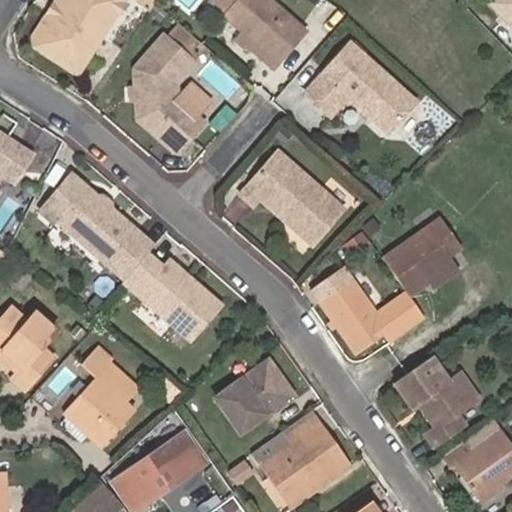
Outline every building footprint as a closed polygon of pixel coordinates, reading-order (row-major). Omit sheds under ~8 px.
[(55,0),(30,38),(35,51),(54,21),(57,22),(62,14),(59,12),(66,0),(55,0)] [(54,21),(35,51),(76,77),(114,19),(117,20),(121,13),(120,9),(125,3),(119,0),(66,0),(59,12),(62,14),(57,22),(54,21)] [(210,0),(207,4),(223,18),(275,63),(301,34),(263,0),(210,0)] [(511,26),(511,0),(493,0),(491,3),(511,26)] [(175,29),(164,41),(182,58),(193,46),(175,29)] [(132,87),(132,97),(134,116),(173,152),(200,122),(193,115),(174,98),(173,97),(172,84),(190,66),(182,58),(164,41),(160,37),(131,68),(132,87)] [(347,47),(301,96),(326,119),(344,100),(383,134),(410,105),(347,47)] [(229,98),(239,84),(207,63),(198,77),(229,98)] [(187,84),(174,98),(193,115),(206,100),(187,84)] [(208,124),(221,134),(239,112),(226,102),(208,124)] [(0,177),(10,184),(29,157),(0,136),(0,177)] [(280,210),(279,216),(307,242),(337,211),(274,152),(236,193),(249,206),(256,196),(271,209),(275,205),(280,210)] [(54,222),(83,189),(67,175),(38,207),(54,222)] [(142,255),(145,252),(130,238),(133,234),(107,211),(97,200),(83,189),(54,222),(120,280),(142,255)] [(97,200),(107,211),(112,206),(101,195),(97,200)] [(271,209),(279,216),(280,210),(275,205),(271,209)] [(437,218),(382,256),(409,294),(428,279),(452,263),(446,255),(458,248),(437,218)] [(120,280),(119,281),(184,340),(217,304),(191,280),(187,284),(181,279),(185,274),(166,256),(156,267),(142,255),(120,280)] [(457,270),(452,263),(428,279),(433,286),(457,270)] [(191,280),(185,274),(181,279),(187,284),(191,280)] [(388,331),(351,279),(320,301),(358,353),(388,331)] [(0,324),(0,358),(2,356),(22,372),(17,376),(12,383),(24,394),(51,362),(40,352),(53,335),(34,318),(26,327),(10,313),(0,324)] [(96,379),(108,365),(113,359),(112,358),(97,344),(80,364),(96,379)] [(2,356),(0,358),(0,362),(17,376),(22,372),(2,356)] [(446,380),(430,357),(407,372),(394,381),(412,408),(418,405),(433,426),(422,433),(433,447),(463,427),(454,413),(475,399),(458,372),(446,380)] [(270,403),(273,408),(292,394),(267,358),(214,396),(238,431),(266,413),(262,408),(270,403)] [(137,389),(108,365),(96,379),(123,404),(137,389)] [(123,404),(96,379),(75,401),(113,435),(133,413),(123,404)] [(266,413),(273,408),(270,403),(262,408),(266,413)] [(309,411),(279,432),(288,445),(260,464),(290,506),(348,466),(309,411)] [(279,432),(251,451),(260,464),(288,445),(279,432)] [(466,439),(440,457),(448,468),(451,468),(453,467),(476,499),(511,473),(511,448),(501,433),(474,451),(466,439)] [(110,482),(130,511),(147,511),(148,511),(145,507),(206,464),(185,435),(110,482)] [(229,482),(246,470),(241,462),(223,474),(229,482)] [(0,511),(11,511),(9,476),(0,476),(0,511)] [(118,511),(99,486),(72,511),(118,511)]
